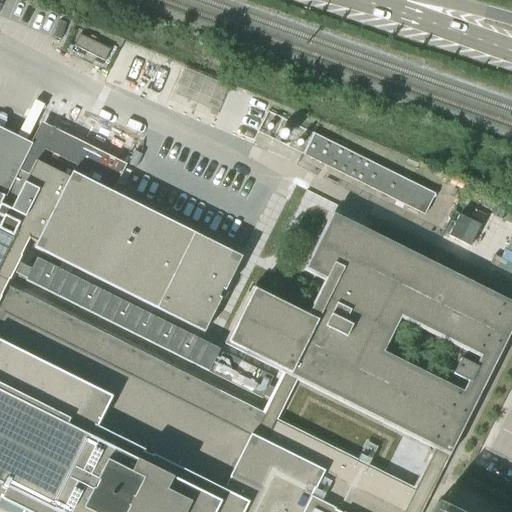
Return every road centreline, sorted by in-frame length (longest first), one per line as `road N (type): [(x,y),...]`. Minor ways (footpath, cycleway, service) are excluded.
road 1 (secondary): [(383,7),(511,53)]
road 2 (secondary): [(383,7),(511,22)]
